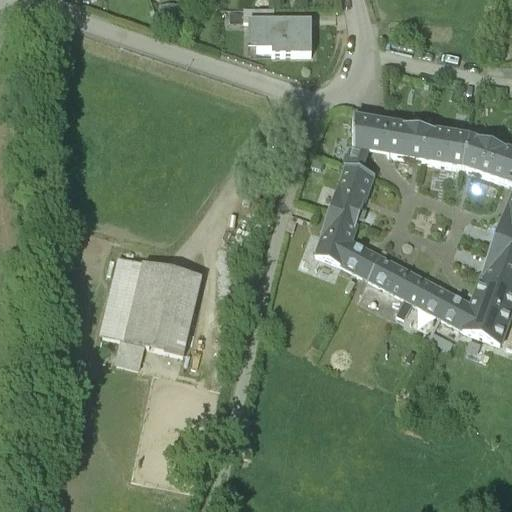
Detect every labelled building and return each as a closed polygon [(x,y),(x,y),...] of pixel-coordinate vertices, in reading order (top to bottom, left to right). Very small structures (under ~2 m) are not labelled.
[(179,7),(159,8),(160,28),(185,27),(185,17),(180,18),(179,7)] [(154,15),(145,19),(150,29),(158,26),(154,15)] [(310,27),(256,27),(256,56),(271,56),(271,61),(310,60),(310,27)] [(511,159),(468,144),(428,138),(373,128),(363,126),(363,124),(351,125),(351,153),(314,261),(336,269),(461,335),(499,349),(511,317),(511,159)] [(205,283),(119,264),(99,341),(185,362),(186,358),(193,360),(197,345),(190,343),(192,334),(202,336),(207,312),(199,311),(205,283)]
